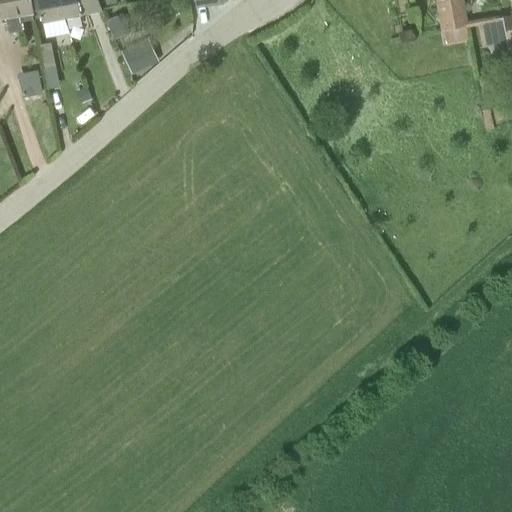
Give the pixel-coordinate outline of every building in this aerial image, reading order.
[(21,21),(34,18),(31,0),(0,0),(0,15),(5,15),(9,32),(23,30),(21,21)] [(68,17),(64,0),(31,0),(34,18),(41,17),(42,22),(68,17)] [(98,0),(64,0),(68,17),(102,10),(98,0)] [(461,0),(437,0),(443,30),(466,25),(461,0)] [(124,14),(108,21),(116,39),(132,32),(124,14)] [(511,60),(511,16),(483,21),(485,45),(495,45),(497,62),(511,60)] [(44,68),(55,66),(51,42),(39,44),(44,68)] [(133,75),(150,67),(139,44),(123,51),(133,75)] [(43,94),(40,77),(19,80),(24,97),(43,94)] [(89,88),(77,92),(82,104),(93,100),(89,88)]
